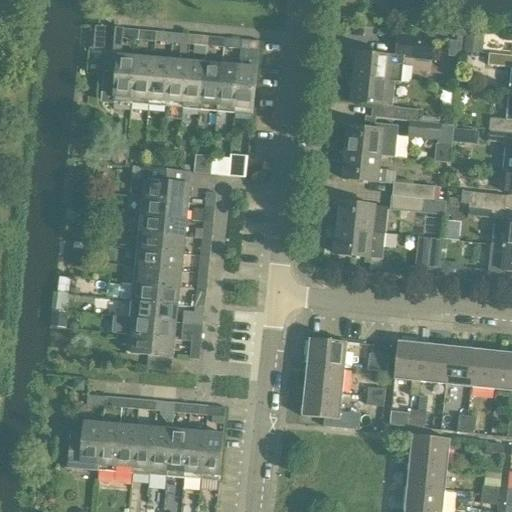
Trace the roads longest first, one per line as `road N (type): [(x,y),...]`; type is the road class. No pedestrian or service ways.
road 1 (residential): [(275,293),(307,0)]
road 2 (residential): [(275,293),(511,320)]
road 3 (residential): [(252,511),(275,293)]
